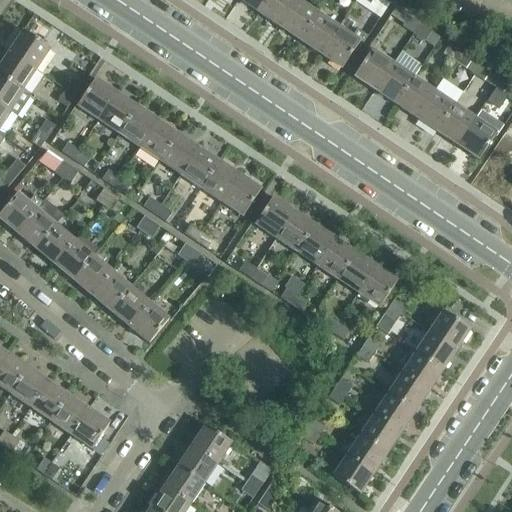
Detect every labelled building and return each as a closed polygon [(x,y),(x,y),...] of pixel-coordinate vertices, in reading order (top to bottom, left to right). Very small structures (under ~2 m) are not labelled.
[(260,15),(269,0),(239,0),(239,1),(260,15)] [(280,28),(298,1),(296,0),(269,0),(260,15),(280,28)] [(300,42),(318,14),(298,1),(280,28),(300,42)] [(321,56),(339,28),(318,14),(300,42),(321,56)] [(408,18),(403,27),(413,34),(419,26),(408,18)] [(425,42),(431,33),(419,26),(413,34),(425,42)] [(357,29),(352,37),(339,28),(321,56),(342,70),(365,35),(357,29)] [(51,50),(23,32),(9,53),(36,71),(51,50)] [(449,46),(443,55),(454,62),(460,53),(449,46)] [(372,51),(354,78),(375,92),(393,64),(372,51)] [(0,66),(0,76),(23,91),(36,71),(9,53),(0,66)] [(465,69),(471,61),(460,53),(454,62),(465,69)] [(395,105),(413,78),(393,64),(375,92),(395,105)] [(490,73),(484,82),(495,89),(501,80),(490,73)] [(0,106),(17,118),(31,97),(23,91),(0,76),(0,106)] [(416,119),(434,92),(413,78),(395,105),(416,119)] [(83,86),(73,80),(65,91),(75,97),(83,86)] [(95,80),(77,107),(99,122),(117,95),(95,80)] [(506,97),(511,88),(501,80),(495,89),(506,97)] [(495,89),(486,103),(499,111),(508,98),(506,97),(495,89)] [(58,102),(68,108),(75,97),(65,91),(58,102)] [(436,132),(454,105),(434,92),(416,119),(436,132)] [(117,95),(99,122),(119,135),(138,108),(117,95)] [(457,146),(475,119),(454,105),(436,132),(457,146)] [(0,134),(4,137),(17,118),(0,106),(0,134)] [(138,108),(119,135),(140,149),(158,122),(138,108)] [(479,161),(497,134),(475,119),(457,146),(479,161)] [(55,127),(46,121),(38,132),(48,138),(55,127)] [(158,122),(140,149),(160,163),(178,135),(158,122)] [(30,143),(40,149),(48,138),(38,132),(30,143)] [(178,135),(160,163),(180,176),(199,149),(178,135)] [(511,149),(511,140),(504,135),(498,144),(510,152),(511,149)] [(68,143),(62,153),(73,160),(79,151),(68,143)] [(493,153),(505,161),(510,152),(498,144),(493,153)] [(199,149),(180,176),(202,190),(220,163),(199,149)] [(84,167),(90,158),(79,151),(73,160),(84,167)] [(25,167),(17,160),(8,170),(17,177),(25,167)] [(63,163),(55,174),(63,179),(70,168),(63,163)] [(220,163),(202,190),(222,204),(240,177),(220,163)] [(70,184),(78,172),(70,168),(63,179),(70,184)] [(0,180),(8,188),(17,177),(8,170),(0,180)] [(109,171),(102,180),(113,188),(120,178),(109,171)] [(243,218),(261,191),(240,177),(222,204),(243,218)] [(124,195),(131,186),(120,178),(113,188),(124,195)] [(103,190),(96,201),(104,206),(111,195),(103,190)] [(43,202),(34,195),(28,203),(18,194),(0,215),(0,220),(16,234),(43,202)] [(111,211),(119,200),(111,195),(104,206),(111,211)] [(149,198),(143,207),(154,215),(160,206),(149,198)] [(273,198),(255,226),(277,241),(295,213),(273,198)] [(35,250),(56,226),(64,217),(44,201),(43,202),(16,234),(35,250)] [(165,222),(171,213),(160,206),(154,215),(165,222)] [(295,213),(277,241),(297,254),(315,227),(295,213)] [(144,217),(137,228),(145,234),(152,223),(144,217)] [(152,239),(159,227),(152,223),(145,234),(152,239)] [(54,265),(74,241),(56,226),(35,250),(54,265)] [(191,226),(184,235),(196,243),(202,233),(191,226)] [(315,227),(297,254),(317,268),(336,241),(315,227)] [(206,250),(213,241),(202,233),(196,243),(206,250)] [(73,281),(93,257),(74,241),(54,265),(73,281)] [(336,241),(317,268),(338,282),(357,254),(336,241)] [(185,244),(178,256),(185,261),(192,249),(185,244)] [(193,266),(200,254),(192,249),(185,261),(193,266)] [(357,254),(338,282),(358,295),(377,268),(357,254)] [(92,297),(112,273),(93,257),(73,281),(92,297)] [(245,263),(239,273),(250,280),(256,271),(245,263)] [(379,309),(397,282),(377,268),(358,295),(379,309)] [(261,288),(268,278),(256,271),(250,280),(261,288)] [(110,313),(131,288),(112,273),(92,297),(110,313)] [(129,328),(149,304),(131,288),(110,313),(129,328)] [(286,291),(280,301),(290,308),(297,298),(286,291)] [(302,315),(308,305),(297,298),(290,308),(302,315)] [(407,306),(396,298),(389,307),(401,315),(407,306)] [(149,344),(169,320),(149,304),(129,328),(149,344)] [(383,316),(395,324),(401,315),(389,307),(383,316)] [(470,330),(443,312),(429,334),(456,352),(470,330)] [(327,318),(321,328),(331,335),(338,325),(327,318)] [(343,342),(349,332),(338,325),(331,335),(343,342)] [(456,352),(429,334),(415,354),(442,373),(456,352)] [(379,347),(368,340),(362,349),(373,356),(379,347)] [(0,349),(0,367),(9,355),(0,349)] [(356,358),(367,365),(373,356),(362,349),(356,358)] [(442,373),(415,354),(401,375),(429,393),(442,373)] [(0,387),(10,395),(28,369),(9,355),(0,367),(0,387)] [(31,409),(49,383),(28,369),(10,395),(31,409)] [(429,393),(401,375),(388,394),(416,413),(429,393)] [(352,388),(341,380),(334,390),(346,397),(352,388)] [(51,423),(69,397),(49,383),(31,409),(51,423)] [(329,398),(340,406),(346,397),(334,390),(329,398)] [(368,412),(374,416),(401,434),(416,413),(388,394),(380,407),(374,403),(368,412)] [(71,436),(89,410),(69,397),(51,423),(71,436)] [(92,451),(109,424),(89,410),(71,436),(92,451)] [(401,434),(374,416),(360,436),(388,454),(401,434)] [(325,429),(313,421),(307,430),(319,438),(325,429)] [(232,444),(205,426),(191,447),(218,465),(232,444)] [(302,439),(313,446),(319,438),(307,430),(302,439)] [(4,432),(0,437),(0,445),(4,448),(12,437),(4,432)] [(388,454),(360,436),(352,448),(347,444),(341,453),(347,457),(374,475),(388,454)] [(11,454),(19,442),(12,437),(4,448),(11,454)] [(100,439),(92,451),(101,456),(108,444),(100,439)] [(178,467),(204,485),(218,465),(191,447),(178,467)] [(333,477),(360,496),(374,475),(347,457),(333,477)] [(44,459),(36,471),(44,476),(52,464),(44,459)] [(272,471),(261,463),(246,484),(258,492),(272,471)] [(51,481),(59,469),(52,464),(44,476),(51,481)] [(164,488),(191,505),(204,485),(178,467),(164,488)] [(241,492),(253,499),(258,492),(246,484),(241,492)] [(281,495),(270,487),(264,496),(275,503),(281,495)] [(151,508),(156,511),(186,511),(191,505),(164,488),(151,508)] [(258,505),(269,511),(275,503),(264,496),(258,505)] [(333,511),(317,501),(309,511),(333,511)]
